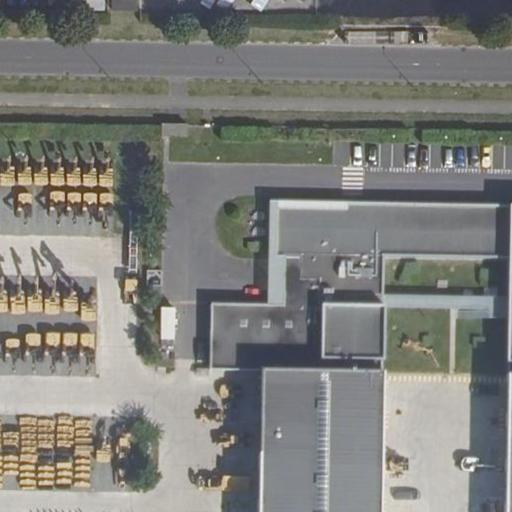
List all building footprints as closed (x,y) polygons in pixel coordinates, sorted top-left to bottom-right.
[(111,0),(111,10),(136,11),(135,0),(111,0)] [(186,123),(161,123),(161,136),(186,136),(186,123)] [(211,315),(210,380),(258,380),(256,511),(379,511),(382,257),(508,258),(505,511),(511,511),(511,213),(357,212),(357,221),(345,221),(345,217),(274,216),(274,267),(283,267),(283,315),(273,315),(211,315)] [(274,212),(274,216),(345,217),(345,221),(357,221),(357,212),(274,212)] [(274,267),(273,315),(283,315),(283,267),(274,267)]
